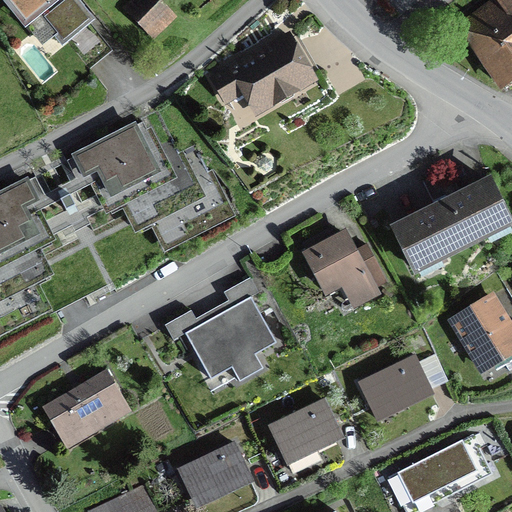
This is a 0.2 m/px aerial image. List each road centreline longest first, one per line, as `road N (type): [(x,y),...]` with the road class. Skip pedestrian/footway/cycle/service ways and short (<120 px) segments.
road 1 (residential): [(0,382),(412,143),(474,98)]
road 2 (residential): [(261,0),(171,75),(0,168)]
road 3 (tertiary): [(340,0),(385,42),(474,98)]
